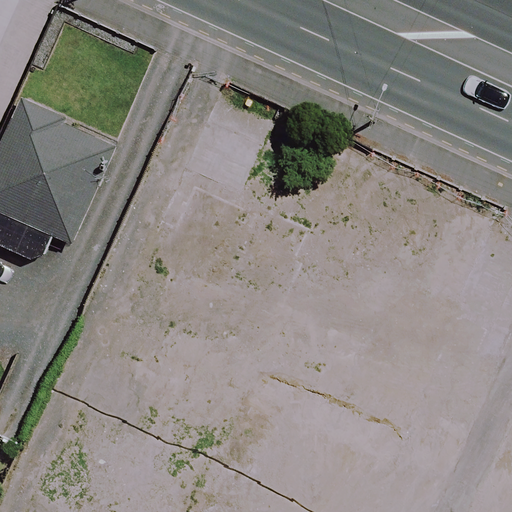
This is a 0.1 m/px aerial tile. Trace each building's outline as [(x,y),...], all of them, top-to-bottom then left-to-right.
[(117,145),(21,100),(0,145),(0,212),(2,213),(0,216),(0,246),(38,264),(52,234),(71,243),(117,145)] [(313,232),(197,184),(179,227),(162,220),(143,268),(275,322),(313,232)] [(490,330),(362,280),(352,306),(325,296),(309,338),(331,347),(309,403),(413,443),(441,371),(470,382),(490,330)] [(225,354),(168,330),(154,362),(212,387),(225,354)] [(511,511),(511,395),(501,390),(443,511),(511,511)] [(147,511),(82,482),(68,511),(147,511)]
